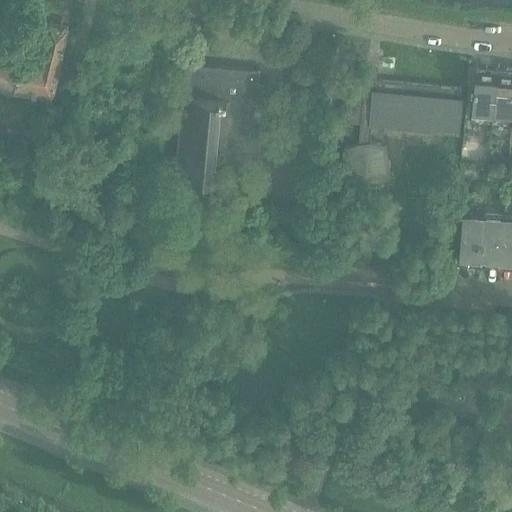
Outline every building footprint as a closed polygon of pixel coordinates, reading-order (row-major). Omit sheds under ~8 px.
[(0,47),(0,89),(16,92),(52,98),(63,48),(67,28),(49,24),(40,55),(0,47)] [(270,98),(274,88),(259,82),(260,69),(185,62),(174,177),(232,182),(233,165),(253,166),(256,135),(254,134),(255,121),(262,121),(270,98)] [(471,111),(492,113),(496,69),(475,67),(471,111)] [(461,89),(397,83),(375,81),(377,70),(366,69),(365,79),(348,77),(343,121),(361,123),(359,143),(344,151),(347,180),(363,183),(376,180),(389,175),(386,146),(370,142),(372,124),(458,132),(462,98),(460,98),(461,89)] [(511,70),(496,69),(492,113),(511,114),(511,70)] [(479,259),(483,214),(462,212),(458,257),(479,259)] [(483,214),(479,259),(499,261),(503,216),(483,214)] [(511,216),(503,216),(499,261),(511,262),(511,216)]
